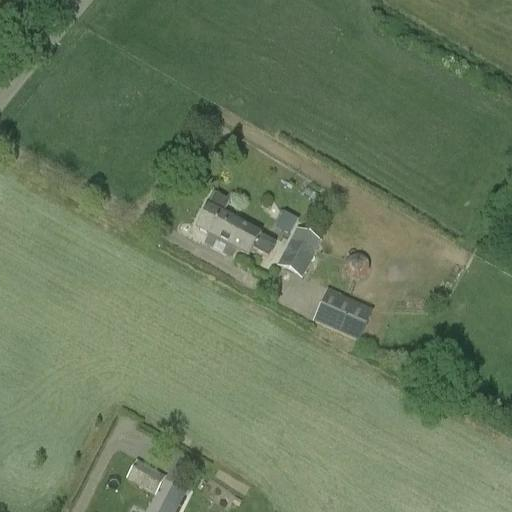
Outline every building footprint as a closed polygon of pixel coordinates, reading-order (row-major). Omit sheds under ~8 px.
[(220,151),(212,146),(206,154),(215,160),(220,151)] [(267,260),(275,245),(260,237),(223,217),(229,205),(215,197),(197,231),(248,259),(252,252),(267,260)] [(296,224),(287,219),(280,233),(289,238),(296,224)] [(320,245),(298,233),(279,268),(301,280),(320,245)] [(368,272),(368,271),(368,270),(368,269),(367,268),(367,267),(367,266),(366,265),(366,264),(365,263),(364,262),(363,261),(362,261),(362,260),(361,260),(360,259),(358,259),(357,259),(356,258),(355,258),(354,258),(353,259),(352,259),(351,259),(350,260),(349,260),(348,261),(347,261),(346,262),(346,263),(345,264),(344,265),(344,266),(343,267),(343,268),(343,269),(343,270),(343,271),(343,272),(343,273),(343,274),(343,275),(344,276),(344,277),(345,278),(346,279),(346,280),(347,281),(348,281),(349,282),(350,282),(351,283),(352,283),(353,283),(354,284),(355,284),(356,284),(357,283),(358,283),(360,283),(361,282),(362,282),(362,281),(363,281),(364,280),(365,279),(366,278),(366,277),(367,276),(367,275),(367,274),(368,273),(368,272)] [(370,314),(329,295),(316,324),(357,343),(370,314)] [(136,464),(127,480),(154,496),(164,480),(136,464)]
